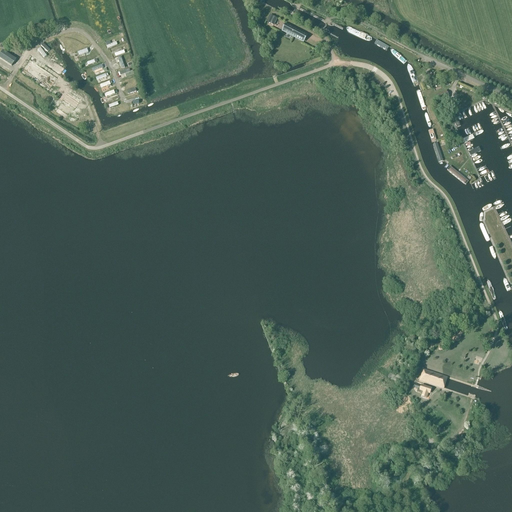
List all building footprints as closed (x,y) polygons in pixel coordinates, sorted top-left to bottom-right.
[(278,19),(270,15),(266,22),(274,26),(278,19)] [(303,41),(306,36),(286,25),(283,31),(303,41)] [(41,62),(42,61),(43,61),(44,61),(45,60),(46,59),(47,58),(47,57),(48,56),(48,55),(48,53),(47,52),(47,51),(46,50),(45,49),(44,48),(43,48),(42,48),(41,48),(40,48),(39,48),(38,48),(37,49),(36,50),(35,50),(35,51),(34,52),(34,53),(34,55),(34,56),(34,57),(35,58),(35,59),(36,59),(37,60),(38,61),(39,61),(40,61),(41,62)] [(1,55),(0,56),(0,63),(8,69),(13,63),(1,55)] [(51,60),(46,67),(59,76),(64,69),(51,60)] [(27,64),(21,73),(48,92),(57,79),(33,63),(27,64)] [(441,102),(450,98),(447,91),(438,96),(441,102)] [(58,109),(55,112),(67,120),(68,119),(72,122),(79,111),(76,108),(76,107),(64,99),(57,108),(58,109)] [(452,162),(451,162),(471,179),(473,178),(452,162)] [(447,378),(423,370),(420,380),(444,388),(447,378)] [(430,394),(431,390),(431,388),(426,386),(422,385),(420,391),(430,394)]
